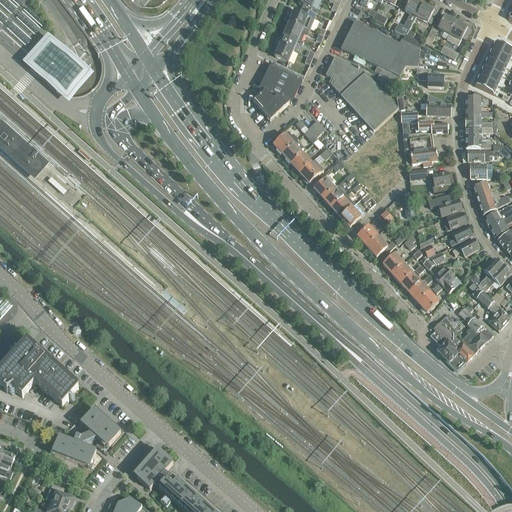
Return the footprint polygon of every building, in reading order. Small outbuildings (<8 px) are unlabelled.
[(57,0),(60,3),(74,20),(85,36),(91,46),(92,45),(84,33),(68,12),(59,0),(57,0)] [(142,8),(141,9),(144,9),(149,10),(151,10),(155,9),(158,8),(162,5),(165,2),(166,0),(165,0),(164,2),(161,5),(159,6),(155,8),(152,9),(149,9),(146,9),(144,9),(142,8)] [(311,9),(315,0),(299,0),(298,3),(311,9)] [(363,13),(365,8),(369,0),(379,0),(383,2),(383,0),(362,0),(360,6),(358,10),(363,13)] [(405,14),(410,16),(403,30),(398,27),(394,34),(405,38),(405,37),(407,38),(417,20),(424,6),(412,0),(405,14)] [(436,14),(434,13),(434,12),(424,6),(417,20),(427,25),(428,24),(430,25),(436,14)] [(294,13),(289,24),(309,32),(315,16),(301,10),(299,15),(294,13)] [(368,16),(373,19),(374,19),(376,14),(370,11),(368,16)] [(373,19),(373,20),(373,21),(384,27),(387,20),(376,14),(374,19),(373,19)] [(450,37),(457,24),(445,18),(439,31),(449,37),(450,37)] [(289,24),(284,35),(298,41),(301,42),(304,36),(306,37),(309,32),(289,24)] [(469,31),(467,30),(468,30),(457,24),(450,37),(449,37),(447,42),(458,48),(460,43),(461,43),(462,40),(464,41),(469,31)] [(399,47),(355,25),(341,52),(399,80),(405,70),(418,70),(421,45),(407,38),(405,37),(405,38),(402,44),(401,43),(399,47)] [(410,32),(407,38),(412,41),(415,35),(410,32)] [(437,35),(431,32),(424,45),(430,48),(437,35)] [(293,53),(298,41),(284,35),(280,47),(293,53)] [(94,77),(53,41),(48,36),(30,56),(23,64),(33,74),(69,106),(94,77)] [(511,50),(496,43),(491,52),(510,61),(511,56),(511,50)] [(57,93),(38,77),(56,94),(60,96),(64,98),(69,99),(76,99),(79,99),(85,97),(90,94),(94,90),(98,86),(100,81),(101,78),(102,72),(102,67),(101,63),(98,56),(92,45),(91,46),(92,46),(94,50),(98,57),(99,59),(99,60),(100,63),(101,67),(101,72),(100,77),(99,81),(97,85),(94,89),(90,93),(86,96),(81,97),(77,98),(72,98),(68,98),(65,97),(64,97),(63,96),(62,96),(59,94),(57,93)] [(280,47),(275,58),(289,64),(293,53),(280,47)] [(444,48),(441,54),(455,62),(458,56),(444,48)] [(491,52),(487,61),(506,70),(510,61),(491,52)] [(356,69),(346,64),(335,59),(325,78),(332,81),(330,87),(373,134),(398,111),(360,70),(360,71),(358,69),(357,70),(356,69)] [(487,61),(483,69),(502,78),(506,70),(487,61)] [(291,106),(303,82),(271,67),(260,91),(265,94),(289,105),(291,106)] [(483,69),(479,78),(498,87),(502,78),(483,69)] [(444,90),(445,78),(429,77),(430,72),(417,71),(417,77),(421,77),(421,82),(428,82),(427,89),(444,90)] [(479,78),(475,88),(493,96),(498,87),(479,78)] [(270,123),(289,105),(265,94),(253,104),(270,123)] [(467,100),(466,100),(466,110),(481,109),(481,105),(482,105),(483,97),(474,94),(472,100),(467,100)] [(502,95),(500,99),(507,103),(509,98),(502,95)] [(431,98),(427,97),(426,118),(451,119),(451,108),(443,108),(443,103),(431,98)] [(481,109),(466,110),(466,120),(481,119),(481,120),(492,120),(492,119),(492,114),(481,115),(481,109)] [(402,125),(408,125),(418,124),(417,115),(401,116),(402,125)] [(481,119),(466,120),(467,131),(492,130),(491,128),(491,125),(481,125),(481,120),(481,119)] [(0,152),(32,181),(48,164),(0,121),(0,152)] [(300,122),(296,126),(301,132),(305,136),(309,132),(305,128),(300,122)] [(318,123),(313,128),(320,136),(325,131),(318,123)] [(431,131),(432,136),(432,137),(448,136),(447,125),(433,126),(433,124),(415,125),(415,134),(428,133),(427,132),(431,131)] [(313,128),(309,132),(316,140),(320,136),(313,128)] [(492,130),(467,131),(467,140),(482,140),(481,136),(492,136),(492,130)] [(309,132),(305,136),(313,145),(318,141),(316,140),(309,132)] [(273,147),(282,157),(297,143),(298,143),(298,142),(293,136),(292,137),(289,133),(273,147)] [(434,152),(432,137),(432,136),(421,136),(410,138),(403,138),(405,156),(410,155),(412,167),(423,166),(423,169),(432,168),(432,165),(438,164),(436,152),(434,152)] [(482,140),(467,140),(467,151),(468,151),(490,150),(490,146),(482,146),(482,140)] [(318,141),(313,145),(318,151),(323,147),(318,141)] [(291,166),(302,156),(306,152),(298,143),(297,143),(282,157),(291,166)] [(511,156),(511,150),(506,146),(504,148),(502,150),(511,158),(511,156)] [(331,156),(326,151),(320,157),(325,162),(331,156)] [(492,152),(468,153),(468,165),(471,165),(484,164),(489,164),(489,158),(493,158),(493,157),(493,152),(492,152)] [(291,166),(300,176),(311,165),(302,156),(291,166)] [(309,186),(320,175),(324,172),(315,162),(311,165),(300,176),(309,186)] [(341,172),(344,168),(340,163),(333,169),(337,173),(340,171),(341,172)] [(471,182),(487,181),(490,181),(492,177),(492,167),(471,168),(471,182)] [(434,190),(450,187),(453,186),(451,174),(448,174),(437,177),(435,170),(426,171),(427,179),(432,178),(434,190)] [(426,171),(409,174),(410,183),(427,181),(427,179),(426,171)] [(351,175),(345,181),(349,184),(354,179),(351,175)] [(314,192),(323,201),(334,191),(329,185),(333,183),(329,178),(314,192)] [(474,190),(477,198),(498,192),(497,189),(491,192),(488,185),(474,190)] [(358,186),(353,191),(356,195),(362,190),(358,186)] [(323,201),(332,211),(347,197),(337,187),(334,191),(323,201)] [(501,200),(498,192),(477,198),(480,208),(494,202),(494,203),(501,200)] [(403,196),(406,220),(415,218),(412,195),(403,196)] [(367,196),(361,201),(365,205),(370,199),(367,196)] [(332,211),(341,220),(356,207),(347,197),(332,211)] [(459,202),(451,204),(449,197),(428,204),(430,211),(437,209),(438,211),(439,211),(441,218),(446,217),(462,213),(459,202)] [(480,208),(484,217),(497,212),(497,210),(510,205),(507,198),(501,200),(494,203),(494,202),(480,208)] [(350,230),(352,228),(361,219),(360,218),(364,216),(356,207),(341,220),(350,230)] [(485,222),(491,231),(511,217),(511,215),(508,208),(485,222)] [(380,217),(389,227),(394,223),(385,213),(380,217)] [(451,231),(466,226),(463,215),(447,221),(442,223),(443,225),(444,224),(447,232),(451,230),(451,231)] [(508,232),(505,227),(511,223),(511,217),(491,231),(496,240),(508,232)] [(369,228),(358,239),(367,248),(378,238),(369,228)] [(449,244),(450,246),(451,248),(473,238),(468,228),(453,234),(456,241),(449,244)] [(498,243),(506,251),(511,244),(511,235),(510,234),(498,243)] [(398,248),(399,247),(402,244),(406,241),(402,236),(394,244),(398,248)] [(420,244),(420,249),(421,250),(421,251),(437,243),(434,237),(420,244)] [(378,238),(367,248),(377,259),(385,251),(389,255),(396,247),(393,243),(387,248),(378,238)] [(412,239),(404,246),(409,252),(417,245),(412,239)] [(455,258),(459,256),(462,253),(466,259),(480,251),(474,241),(453,254),(455,258)] [(430,247),(423,250),(428,260),(435,256),(430,247)] [(418,252),(413,257),(416,261),(422,256),(418,252)] [(392,276),(404,265),(399,260),(401,258),(398,254),(395,256),(383,266),(392,276)] [(429,261),(436,267),(445,263),(441,255),(429,261)] [(496,260),(495,261),(484,273),(488,277),(482,283),(474,276),(469,281),(477,288),(478,288),(482,292),(487,287),(487,288),(493,282),(492,280),(504,268),(496,260)] [(435,268),(428,262),(423,267),(429,273),(435,268)] [(401,286),(413,275),(404,265),(392,276),(401,286)] [(425,272),(421,268),(415,273),(419,277),(425,272)] [(500,288),(511,276),(504,268),(492,280),(493,282),(487,288),(490,290),(496,284),(500,288)] [(444,270),(434,279),(449,295),(454,290),(460,284),(456,279),(455,280),(444,270)] [(401,286),(410,295),(421,284),(413,275),(401,286)] [(418,305),(430,294),(425,289),(433,281),(429,277),(421,284),(410,295),(418,305)] [(442,291),(438,287),(432,292),(436,297),(442,291)] [(439,304),(430,294),(418,305),(427,314),(439,304)] [(495,304),(491,300),(485,294),(478,301),(488,311),(495,304)] [(501,307),(506,311),(511,306),(506,302),(501,307)] [(490,323),(499,332),(500,333),(511,320),(511,319),(498,306),(493,312),(497,316),(490,323)] [(475,356),(493,338),(475,319),(474,318),(465,310),(459,316),(468,326),(467,327),(470,330),(466,334),(468,335),(462,342),(465,344),(464,345),(475,356)] [(433,331),(436,333),(431,338),(442,349),(438,353),(456,371),(459,372),(467,365),(455,353),(457,351),(456,351),(459,349),(464,345),(465,344),(462,342),(461,341),(459,343),(455,338),(458,335),(452,330),(452,326),(450,324),(453,321),(448,316),(433,331)] [(0,378),(22,399),(35,384),(39,387),(62,408),(79,390),(27,344),(0,374),(0,378)] [(467,365),(475,356),(464,345),(459,349),(456,351),(457,351),(455,353),(467,365)] [(369,356),(359,347),(358,353),(358,364),(357,374),(357,381),(396,417),(443,458),(460,474),(471,485),(482,499),(491,511),(511,511),(511,494),(509,490),(494,470),(479,455),(464,441),(441,421),(401,385),(369,356)] [(54,456),(79,465),(88,469),(89,468),(90,469),(96,453),(82,447),(97,440),(107,448),(108,448),(109,448),(121,434),(95,411),(82,425),(91,435),(81,439),(76,438),(74,444),(59,438),(53,455),(54,455),(54,456)] [(11,457),(5,455),(0,467),(0,477),(10,481),(16,467),(13,466),(18,453),(14,451),(11,457)] [(136,479),(145,487),(150,491),(159,481),(164,485),(159,491),(165,497),(160,503),(166,509),(172,503),(182,511),(214,511),(179,481),(177,483),(165,474),(173,465),(160,453),(158,455),(157,453),(136,476),(138,478),(136,479)] [(64,490),(52,486),(46,502),(52,504),(70,511),(71,509),(72,509),(75,502),(73,501),(74,501),(62,496),(64,490)] [(144,511),(131,502),(118,506),(115,511),(144,511)]
